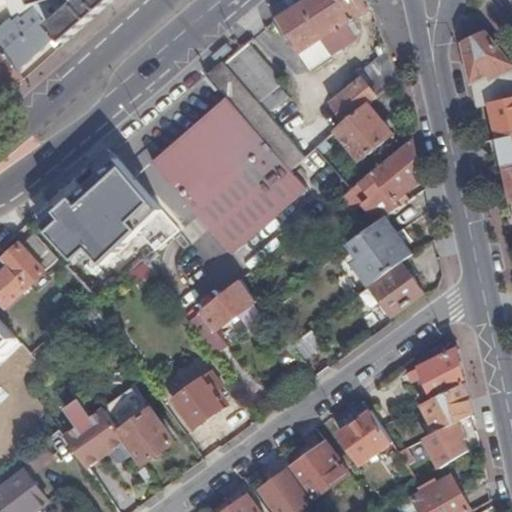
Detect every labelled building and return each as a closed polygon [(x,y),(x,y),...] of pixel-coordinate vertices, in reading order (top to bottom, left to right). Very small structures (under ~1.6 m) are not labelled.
[(0,56),(0,98),(1,100),(26,78),(22,73),(23,66),(60,35),(52,24),(41,10),(37,5),(35,0),(7,0),(16,17),(13,20),(24,35),(2,55),(0,56)] [(35,0),(37,5),(51,0),(78,0),(79,1),(72,6),(52,24),(60,35),(66,43),(114,0),(35,0)] [(67,0),(51,0),(37,5),(41,10),(52,24),(72,6),(67,0)] [(371,0),(308,0),(277,20),(310,68),(358,40),(346,22),(352,18),(355,22),(375,8),(371,0)] [(511,62),(487,32),(465,43),(479,106),(493,104),(511,99),(511,62)] [(250,43),(225,63),(291,139),(303,130),(288,113),(294,108),(287,100),(290,97),(281,86),(284,84),(250,43)] [(308,158),(319,149),(339,132),(339,131),(371,104),(372,105),(403,79),(401,76),(391,52),(361,76),(364,80),(303,130),(291,139),(308,158)] [(210,76),(231,99),(293,171),(308,158),(291,139),(225,63),(210,76)] [(224,140),(208,153),(253,204),(293,171),(231,99),(206,120),(224,140)] [(511,99),(493,104),(500,137),(511,134),(511,99)] [(339,131),(339,132),(363,161),(396,134),(372,105),(371,104),(339,131)] [(206,120),(175,146),(193,166),(208,153),(224,140),(206,120)] [(511,134),(500,137),(501,139),(507,167),(511,166),(511,134)] [(416,138),(342,199),(354,214),(366,204),(386,188),(396,201),(397,200),(413,187),(410,183),(423,172),(416,138)] [(193,166),(175,146),(155,164),(216,235),(253,204),(208,153),(193,166)] [(253,204),(216,235),(233,256),(310,191),(306,186),(309,183),(317,190),(339,172),(319,149),(308,158),(293,171),(253,204)] [(425,178),(423,172),(410,183),(413,187),(425,178)] [(386,188),(366,204),(381,222),(387,218),(402,207),(397,200),(396,201),(386,188)] [(387,218),(381,222),(352,244),(363,260),(358,264),(373,285),(415,255),(387,218)] [(46,272),(60,260),(36,235),(23,247),(22,246),(8,259),(9,260),(0,267),(5,274),(0,278),(0,299),(8,308),(47,272),(46,272)] [(68,266),(98,298),(109,289),(94,272),(78,258),(68,266)] [(396,316),(427,293),(406,265),(375,288),(396,316)] [(243,280),(203,313),(218,333),(259,302),(243,280)] [(263,308),(291,346),(297,341),(270,303),(263,308)] [(0,338),(15,323),(0,308),(0,338)] [(166,337),(172,332),(163,322),(157,326),(166,337)] [(186,326),(138,366),(153,386),(182,363),(180,361),(173,352),(189,339),(193,335),(186,326)] [(196,348),(189,339),(173,352),(180,361),(196,348)] [(436,400),(468,384),(460,349),(415,372),(419,381),(428,378),(436,400)] [(209,377),(219,390),(224,386),(215,373),(209,377)] [(230,405),(219,390),(209,377),(177,401),(196,430),(230,405)] [(462,422),(475,415),(468,384),(436,400),(427,405),(441,432),(462,422)] [(71,444),(89,468),(113,451),(128,441),(122,432),(122,431),(106,408),(66,437),(71,444)] [(122,431),(147,465),(178,442),(153,408),(122,431)] [(363,466),(396,443),(385,426),(374,410),(342,434),(363,466)] [(444,468),(472,451),(467,439),(470,438),(462,422),(441,432),(429,438),(444,468)] [(128,441),(113,451),(119,460),(125,462),(137,453),(128,441)] [(317,498),(351,473),(329,443),(294,467),(317,498)] [(401,475),(412,468),(403,455),(392,462),(401,475)] [(103,461),(92,468),(116,504),(127,497),(103,461)] [(264,490),(279,511),(300,511),(313,503),(290,471),(264,490)] [(0,492),(0,511),(54,511),(57,510),(27,472),(0,492)] [(424,511),(474,511),(455,477),(439,487),(425,494),(417,499),(424,511)] [(425,494),(439,487),(435,481),(422,488),(425,494)] [(261,511),(245,490),(215,511),(261,511)]
